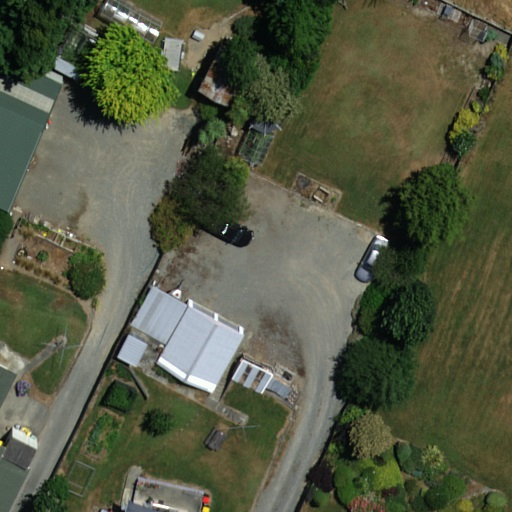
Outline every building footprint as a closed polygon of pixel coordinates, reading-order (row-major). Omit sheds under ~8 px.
[(227,27),(196,86),(253,116),(284,57),(227,27)] [(0,204),(7,207),(58,91),(0,65),(0,204)] [(151,279),(113,357),(136,368),(140,360),(212,394),(245,325),(151,279)] [(0,396),(0,503),(7,506),(49,420),(0,396)] [(122,511),(105,511),(87,508),(86,511),(196,511),(197,509),(127,493),(122,511)]
